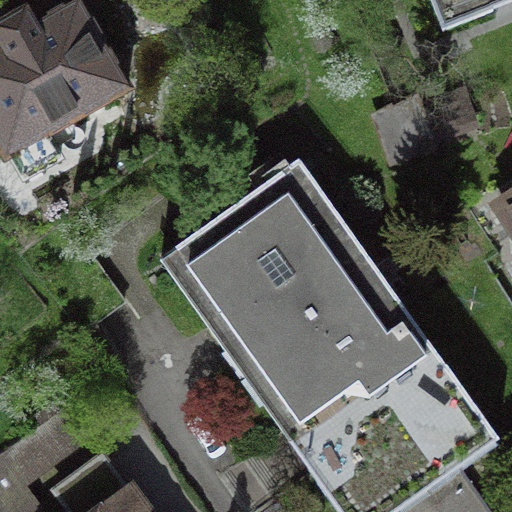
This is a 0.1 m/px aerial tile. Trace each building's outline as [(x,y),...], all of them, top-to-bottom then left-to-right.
[(68,0),(18,0),(27,16),(11,25),(0,31),(0,145),(6,157),(128,89),(79,1),(71,5),(68,0)] [(427,0),(437,25),(502,0),(427,0)] [(390,138),(399,163),(438,148),(418,93),(381,113),(390,138)] [(488,511),(449,455),(487,430),(294,153),(154,251),(294,453),(307,472),(335,511),(488,511)] [(511,180),(488,195),(511,232),(511,180)] [(124,299),(87,246),(57,267),(94,321),(109,310),(124,299)] [(0,511),(16,511),(33,501),(13,473),(87,421),(74,403),(61,385),(0,427),(0,511)] [(149,511),(104,446),(54,480),(76,511),(149,511)]
